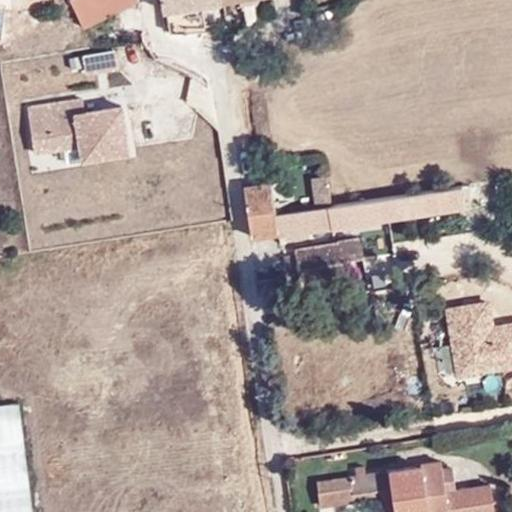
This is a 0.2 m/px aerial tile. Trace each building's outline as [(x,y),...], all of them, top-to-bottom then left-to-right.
[(132,6),(130,0),(72,0),(74,3),(82,26),(132,6)] [(158,0),(159,10),(164,9),(229,0),(158,0)] [(69,29),(82,26),(74,3),(61,8),(69,29)] [(199,4),(164,9),(166,29),(203,30),(199,4)] [(35,19),(7,17),(6,34),(34,36),(35,19)] [(77,67),(114,65),(113,45),(76,48),(77,67)] [(121,93),(27,100),(31,161),(126,153),(121,93)] [(239,187),(246,235),(274,232),(271,212),(270,206),(268,183),(239,187)] [(271,212),(274,232),(276,235),(460,205),(457,184),(326,204),(271,212)] [(338,241),(294,247),(296,265),(314,263),(314,272),(339,267),(339,257),(361,254),(357,235),(337,236),(338,241)] [(433,289),(475,286),(472,254),(431,256),(433,289)] [(314,263),(296,265),(299,288),(341,281),(339,267),(314,272),(314,263)] [(492,304),(447,312),(457,376),(511,367),(511,323),(495,327),(492,304)] [(31,511),(20,403),(0,405),(0,511),(31,511)] [(437,491),(432,466),(431,458),(423,458),(423,463),(313,480),(319,509),(354,503),(352,493),(392,486),(400,485),(404,511),(490,511),(486,483),(447,488),(437,491)] [(443,466),(432,466),(437,491),(447,488),(443,466)] [(404,511),(400,485),(392,486),(395,511),(404,511)]
